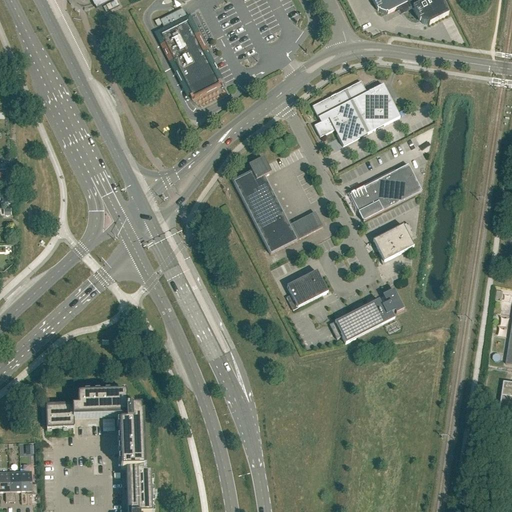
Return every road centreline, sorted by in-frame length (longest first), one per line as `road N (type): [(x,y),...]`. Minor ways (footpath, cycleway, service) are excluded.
road 1 (secondary): [(265,511),(253,445),(227,375),(152,224)]
road 2 (secondary): [(133,244),(196,372),(233,511)]
road 3 (secondary): [(141,201),(40,0)]
road 4 (secondary): [(6,0),(93,168)]
road 5 (tertiary): [(0,371),(133,244)]
road 6 (unclassified): [(511,69),(383,50),(345,53)]
road 7 (unclassified): [(355,243),(278,96)]
